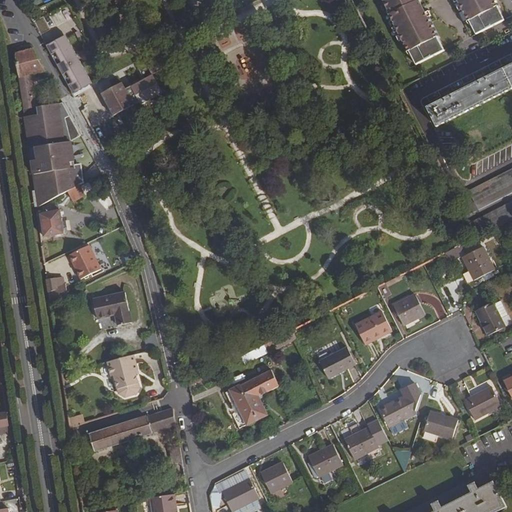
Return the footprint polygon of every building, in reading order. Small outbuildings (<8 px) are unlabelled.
[(418,0),(384,0),(417,66),(445,52),(418,0)] [(504,21),(493,0),(458,0),(476,36),(504,21)] [(34,22),(38,31),(48,26),(43,17),(34,22)] [(186,26),(189,33),(206,25),(203,19),(186,26)] [(48,26),(38,31),(40,34),(50,29),(48,26)] [(73,95),(90,86),(65,40),(48,50),(73,95)] [(58,99),(35,103),(30,76),(46,72),(33,49),(16,53),(20,79),(24,110),(42,107),(59,104),(58,99)] [(137,64),(145,79),(132,86),(134,90),(128,93),(126,89),(123,83),(102,94),(114,116),(140,102),(142,104),(163,93),(153,75),(161,70),(155,59),(147,63),(145,59),(137,64)] [(427,108),(437,127),(511,89),(511,65),(508,67),(486,78),(485,76),(481,75),(477,76),(480,82),(467,88),(452,96),(450,93),(447,92),(443,94),(446,99),(437,104),(427,108)] [(67,109),(63,103),(59,104),(42,107),(43,114),(26,117),(40,208),(63,196),(63,195),(69,192),(77,187),(80,165),(72,167),(66,138),(78,131),(76,126),(67,109)] [(26,117),(43,114),(42,107),(24,110),(26,117)] [(511,168),(468,191),(475,204),(511,185),(511,168)] [(74,202),(85,195),(80,186),(69,192),(74,202)] [(476,237),(497,226),(511,218),(511,201),(469,223),(476,237)] [(44,237),(64,233),(61,210),(59,210),(59,205),(50,207),(51,212),(40,215),(44,237)] [(70,255),(81,279),(101,270),(90,246),(70,255)] [(474,281),(495,271),(483,247),(463,258),(474,281)] [(51,303),(67,295),(65,284),(57,288),(55,278),(46,280),(51,303)] [(117,326),(132,323),(125,292),(93,300),(97,319),(115,315),(117,326)] [(404,326),(426,314),(416,294),(394,306),(404,326)] [(502,302),(495,306),(501,319),(508,315),(502,302)] [(488,336),(505,328),(501,319),(495,306),(493,303),(476,312),(488,336)] [(365,345),(393,331),(383,311),(356,325),(365,345)] [(268,353),(297,338),(292,330),(284,334),(264,344),(268,353)] [(268,353),(264,344),(248,353),(252,361),(268,353)] [(328,379),(356,365),(347,347),(320,361),(328,379)] [(134,355),(107,362),(111,376),(113,376),(115,375),(116,379),(114,379),(118,394),(124,397),(136,394),(139,389),(135,374),(134,374),(133,371),(134,370),(137,370),(134,355)] [(243,427),(268,415),(259,396),(279,386),(272,370),(240,386),(240,385),(226,393),(243,427)] [(509,376),(502,379),(511,400),(511,378),(511,379),(509,376)] [(389,428),(414,415),(413,412),(421,394),(415,382),(401,389),(405,396),(379,408),(389,428)] [(492,387),(465,401),(475,421),(502,406),(492,387)] [(96,451),(152,433),(176,425),(173,408),(147,416),(91,434),(96,451)] [(424,432),(452,440),(458,420),(430,411),(424,432)] [(0,426),(9,425),(7,413),(0,414),(0,426)] [(72,424),(83,422),(82,416),(71,417),(72,424)] [(355,460),(380,448),(379,445),(389,440),(379,422),(378,420),(368,425),(369,427),(344,440),(355,460)] [(0,434),(10,433),(9,425),(0,426),(0,434)] [(472,433),(465,437),(467,443),(475,439),(472,433)] [(319,478),(344,465),(333,444),(308,457),(311,461),(308,463),(315,477),(318,475),(319,478)] [(173,464),(182,462),(180,447),(170,448),(173,464)] [(271,493),(293,482),(283,462),(261,473),(271,493)] [(232,511),(260,498),(250,479),(223,493),(232,511)] [(490,511),(506,504),(494,482),(487,485),(488,488),(440,511),(490,511)] [(440,511),(488,488),(487,485),(479,489),(475,483),(469,486),(472,493),(442,508),(439,501),(432,505),(435,511),(434,511),(440,511)] [(172,494),(151,498),(153,511),(177,511),(178,511),(175,511),(172,494)] [(18,499),(8,501),(9,509),(19,508),(18,499)]
